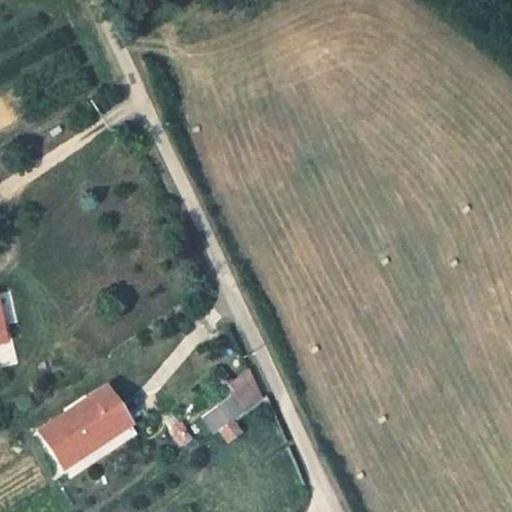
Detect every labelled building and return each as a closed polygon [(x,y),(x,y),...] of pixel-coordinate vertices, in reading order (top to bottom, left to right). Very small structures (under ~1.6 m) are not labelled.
[(243,410),(260,397),(252,377),(228,394),(230,396),(241,411),(243,410)] [(30,383),(17,392),(26,403),(38,395),(30,383)] [(69,478),(136,432),(105,387),(39,432),(69,478)] [(241,411),(230,396),(215,407),(226,422),(232,418),(241,411)] [(226,441),(240,431),(232,418),(226,422),(217,429),(226,441)]
